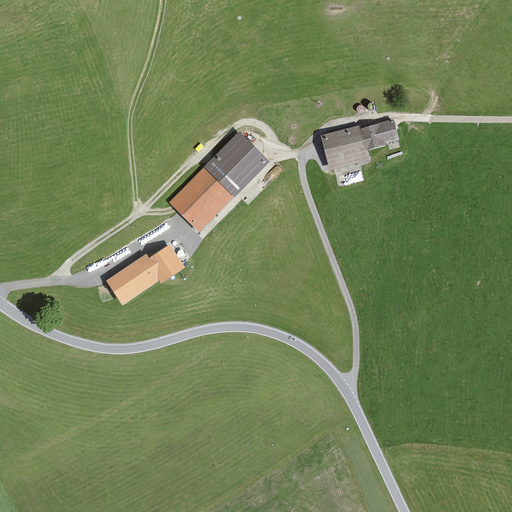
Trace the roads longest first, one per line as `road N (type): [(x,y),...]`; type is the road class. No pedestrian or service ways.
road 1 (tertiary): [(404,511),(343,387),(299,345),(235,327),(102,349),(51,334),(0,304)]
road 2 (track): [(511,119),(367,117),(334,124),(303,151),(275,160),(197,236),(173,231)]
road 3 (track): [(56,281),(137,215),(130,115),(161,0)]
road 4 (track): [(137,215),(239,123),(262,126),(283,155)]
